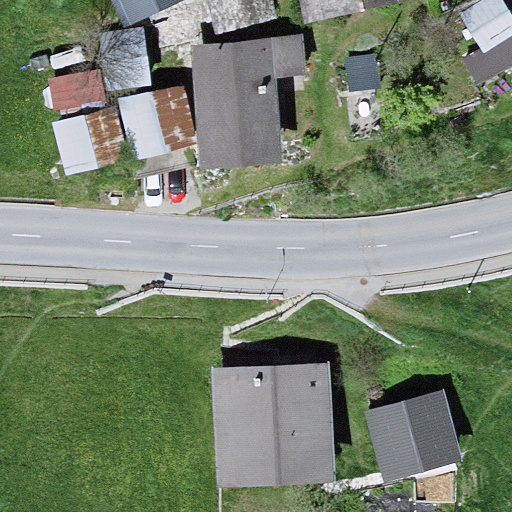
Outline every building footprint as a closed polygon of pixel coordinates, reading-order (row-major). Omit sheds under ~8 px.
[(194,0),(120,0),(127,21),(195,1),(194,0)] [(281,0),(214,0),(228,42),(289,23),(281,0)] [(432,0),(319,0),(327,32),(434,7),(432,0)] [(511,5),(509,0),(498,0),(463,18),(493,76),(511,66),(511,5)] [(286,44),(207,55),(223,177),(302,167),(286,44)] [(195,88),(136,102),(151,167),(210,153),(195,88)] [(120,110),(66,125),(81,182),(136,168),(120,110)] [(343,362),(227,372),(237,494),(353,485),(343,362)] [(453,394),(374,417),(395,490),(474,468),(453,394)]
